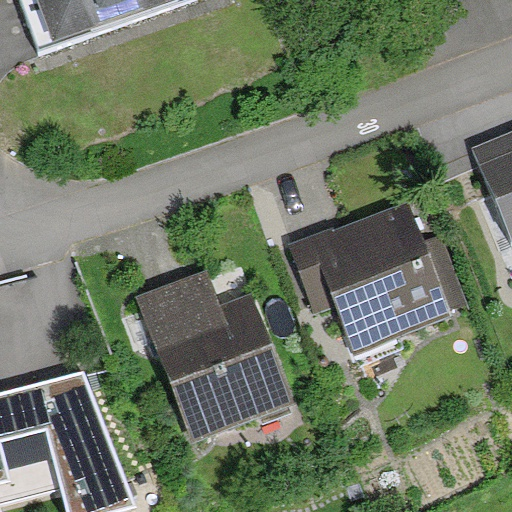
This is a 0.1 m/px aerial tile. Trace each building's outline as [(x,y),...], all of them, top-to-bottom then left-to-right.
[(35,0),(54,49),(190,0),(189,0),(35,0)] [(511,155),(511,135),(473,152),(481,169),(511,155)] [(511,155),(481,169),(511,242),(511,155)] [(337,232),(290,250),(315,316),(334,308),(354,360),(453,324),(450,316),(468,310),(441,237),(425,243),(410,205),(337,232)] [(294,411),(252,297),(220,308),(208,276),(137,302),(192,449),(294,411)] [(0,490),(10,488),(1,448),(49,434),(67,511),(136,511),(86,379),(12,395),(0,398),(0,490)]
